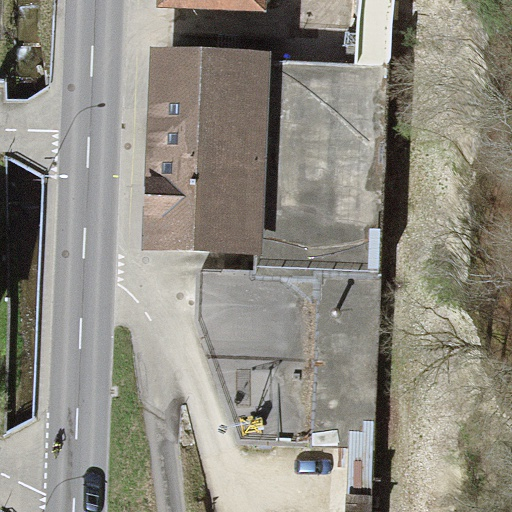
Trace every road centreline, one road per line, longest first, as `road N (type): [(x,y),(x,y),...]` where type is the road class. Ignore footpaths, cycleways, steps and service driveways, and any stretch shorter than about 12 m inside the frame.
road 1 (unclassified): [(177,511),(143,298),(80,278)]
road 2 (primary): [(70,499),(80,278)]
road 3 (primary): [(80,278),(86,110)]
